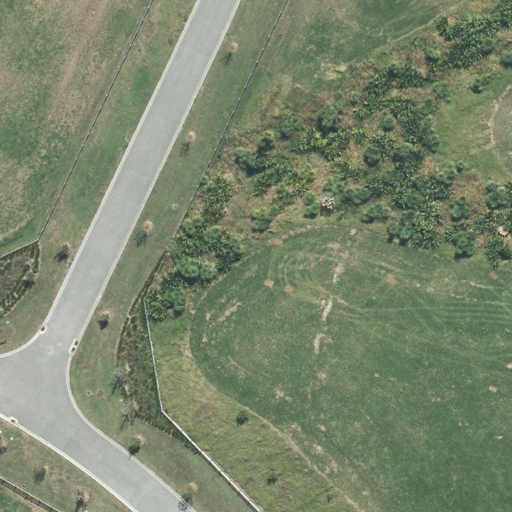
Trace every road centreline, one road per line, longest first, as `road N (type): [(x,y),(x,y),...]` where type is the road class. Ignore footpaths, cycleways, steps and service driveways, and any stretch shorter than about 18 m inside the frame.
road 1 (residential): [(209,0),(34,391)]
road 2 (residential): [(34,391),(174,511)]
